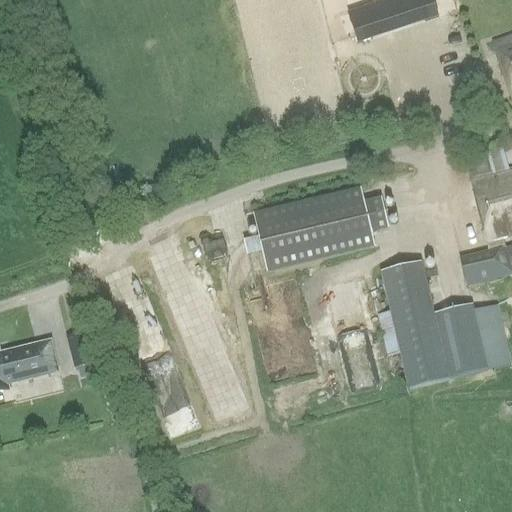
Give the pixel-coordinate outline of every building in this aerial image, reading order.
[(433,0),(398,0),(354,10),(361,39),(400,30),(398,19),(417,14),(418,18),(436,14),(433,0)] [(511,88),(511,34),(498,38),(511,88)] [(511,170),(490,176),(486,160),(467,165),(471,181),(487,242),(511,236),(511,170)] [(382,204),(366,207),(364,207),(361,194),(253,219),(267,278),(375,252),(372,240),(374,238),(389,234),(382,204)] [(511,246),(460,260),(467,288),(511,276),(511,246)] [(423,264),(381,274),(390,314),(378,317),(388,359),(401,356),(409,391),(511,367),(511,365),(499,307),(474,313),(473,307),(435,316),(423,264)] [(67,340),(75,370),(94,365),(86,335),(67,340)] [(8,390),(59,377),(51,346),(0,358),(0,357),(0,396),(9,395),(8,390)] [(106,362),(93,366),(106,406),(107,405),(123,400),(117,381),(112,383),(106,362)] [(123,400),(107,405),(111,416),(127,410),(123,400)]
